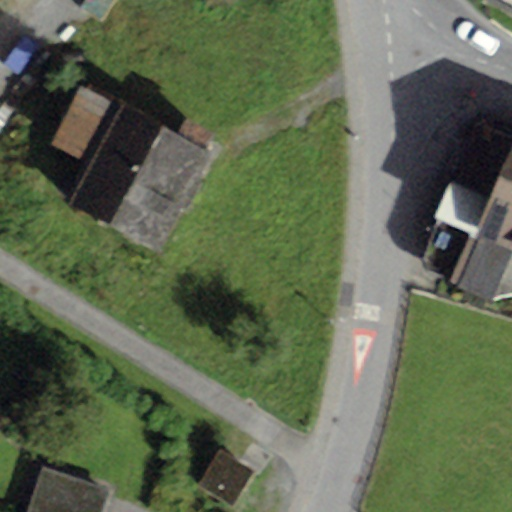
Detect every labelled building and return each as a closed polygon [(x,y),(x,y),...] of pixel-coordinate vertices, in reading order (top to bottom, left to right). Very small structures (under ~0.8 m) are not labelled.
[(511,0),(485,0),(485,1),(511,13),(511,0)] [(73,203),(155,248),(176,207),(190,181),(211,142),(186,129),(176,149),(82,99),(58,145),(94,164),(73,203)] [(492,301),(511,295),(511,136),(477,123),(432,242),(474,260),(462,289),(492,301)] [(176,207),(187,213),(201,187),(190,181),(176,207)] [(429,274),(462,289),(474,260),(432,242),(424,266),(429,274)] [(220,454),(200,487),(234,509),(255,474),(220,454)] [(100,511),(107,494),(45,472),(30,511),(100,511)]
